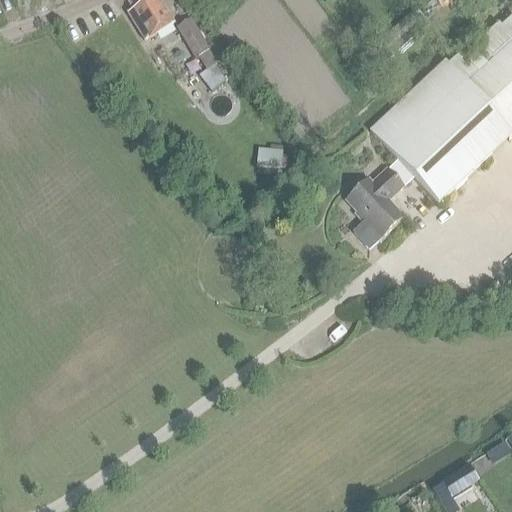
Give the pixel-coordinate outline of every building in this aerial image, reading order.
[(158,4),(156,0),(125,0),(133,12),(128,15),(146,43),(174,26),(160,3),(158,4)] [(511,17),(505,9),(370,134),(438,208),(511,139),(511,17)] [(379,44),(393,59),(430,26),(423,18),(421,21),(413,13),(379,44)] [(210,52),(192,21),(176,31),(195,61),(210,52)] [(269,170),(280,171),(282,153),(271,152),(269,170)] [(346,204),(381,241),(403,221),(388,204),(403,190),(388,173),(372,187),(369,183),(346,204)] [(496,468),(511,456),(511,446),(508,441),(487,456),(496,468)] [(448,511),(459,511),(477,501),(469,488),(478,482),(469,467),(434,488),(448,511)]
